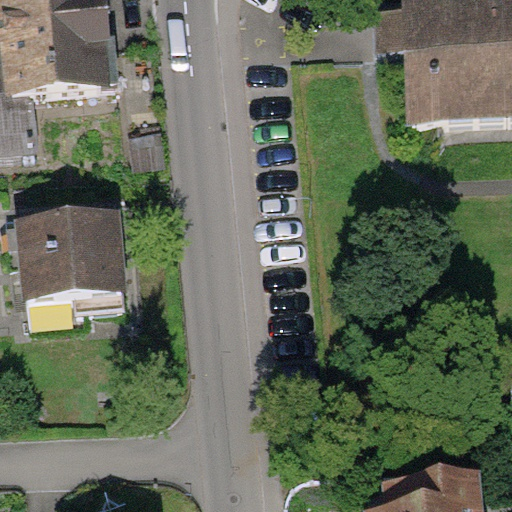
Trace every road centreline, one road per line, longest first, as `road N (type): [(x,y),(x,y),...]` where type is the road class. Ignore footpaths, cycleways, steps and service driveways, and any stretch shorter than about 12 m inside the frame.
road 1 (residential): [(186,0),(233,459)]
road 2 (residential): [(233,459),(0,467)]
